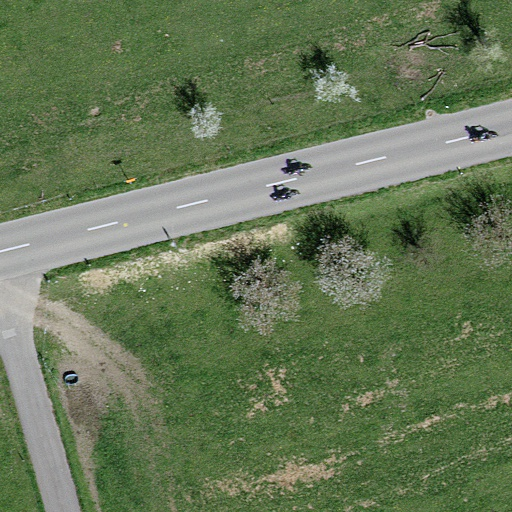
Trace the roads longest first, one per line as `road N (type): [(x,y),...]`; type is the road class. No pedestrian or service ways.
road 1 (tertiary): [(0,250),(511,126)]
road 2 (track): [(61,511),(0,302)]
